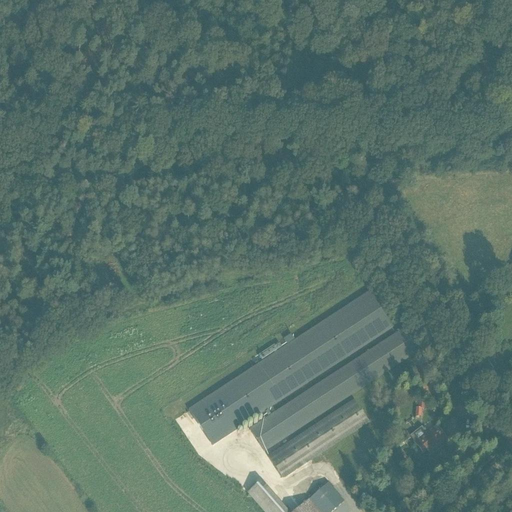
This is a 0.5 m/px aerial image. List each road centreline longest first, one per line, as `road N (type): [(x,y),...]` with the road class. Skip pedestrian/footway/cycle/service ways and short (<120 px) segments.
road 1 (track): [(511,444),(370,243),(82,319),(0,324)]
road 2 (track): [(0,70),(40,98),(119,125),(410,126),(503,63),(486,0)]
